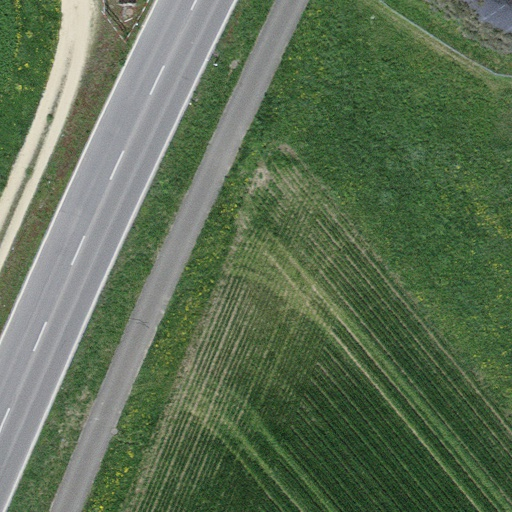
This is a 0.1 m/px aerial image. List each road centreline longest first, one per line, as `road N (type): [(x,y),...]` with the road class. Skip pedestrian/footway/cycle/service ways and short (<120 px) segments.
road 1 (track): [(292,0),(70,511)]
road 2 (secondary): [(0,431),(196,0)]
road 3 (track): [(75,0),(67,71),(0,233)]
